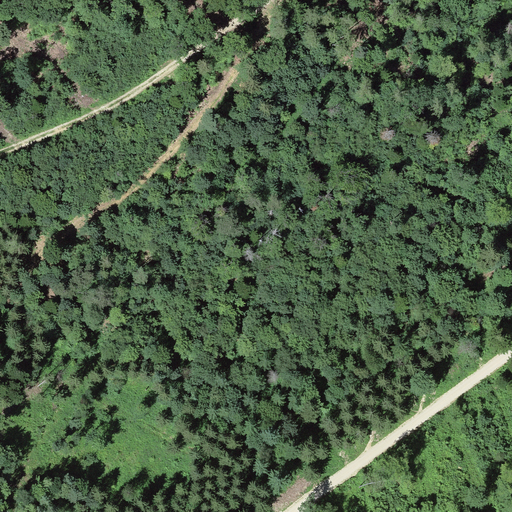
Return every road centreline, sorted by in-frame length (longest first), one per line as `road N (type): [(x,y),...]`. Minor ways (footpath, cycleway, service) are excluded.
road 1 (track): [(0,154),(110,107),(263,0)]
road 2 (track): [(299,511),(511,352)]
